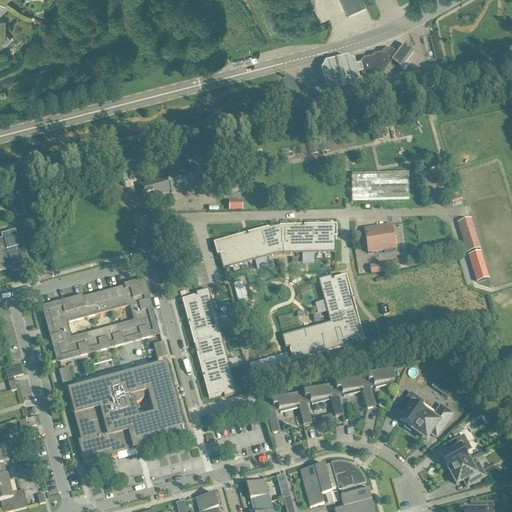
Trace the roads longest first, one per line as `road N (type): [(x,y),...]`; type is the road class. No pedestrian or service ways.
road 1 (tertiary): [(0,136),(345,47),(420,16)]
road 2 (unclassified): [(149,260),(141,228),(149,219),(439,211),(450,216),(469,281)]
road 3 (residential): [(69,511),(10,296),(149,260)]
road 4 (residential): [(224,472),(343,446),(400,467),(425,511)]
road 5 (unclassified): [(149,260),(210,476)]
road 6 (residential): [(73,511),(210,476)]
